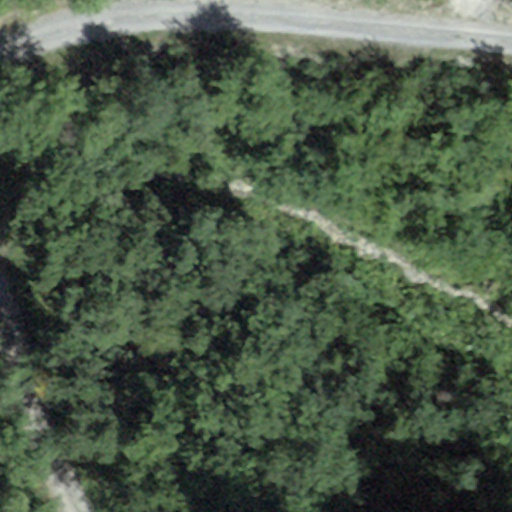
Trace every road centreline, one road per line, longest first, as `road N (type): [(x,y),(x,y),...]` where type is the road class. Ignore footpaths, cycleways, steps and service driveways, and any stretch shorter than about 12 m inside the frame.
road 1 (track): [(511,44),(142,9),(0,47)]
road 2 (track): [(0,338),(74,511)]
